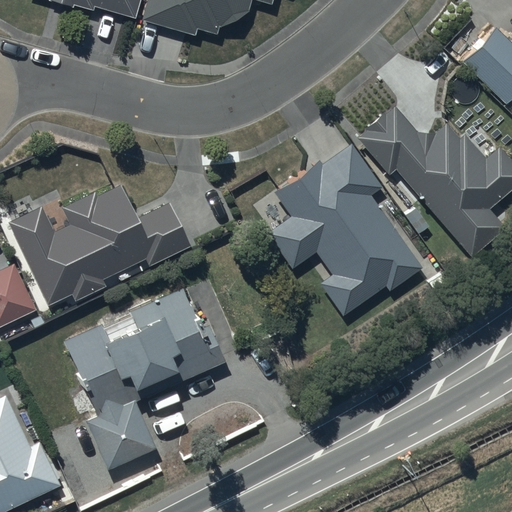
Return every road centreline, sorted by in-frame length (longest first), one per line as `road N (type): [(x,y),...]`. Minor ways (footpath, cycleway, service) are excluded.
road 1 (residential): [(374,0),(292,69),(248,98),(211,110),(182,112),(59,81),(0,79)]
road 2 (secondary): [(204,511),(412,404),(511,341)]
